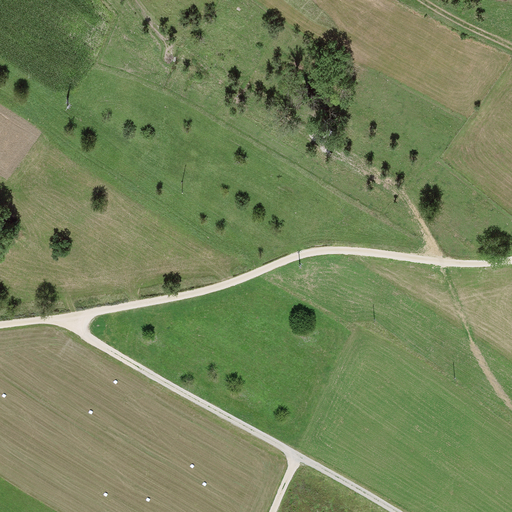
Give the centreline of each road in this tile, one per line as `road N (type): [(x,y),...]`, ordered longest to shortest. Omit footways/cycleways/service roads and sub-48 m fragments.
road 1 (track): [(511,260),(457,265),(307,252),(165,300),(0,324)]
road 2 (track): [(393,511),(61,319)]
